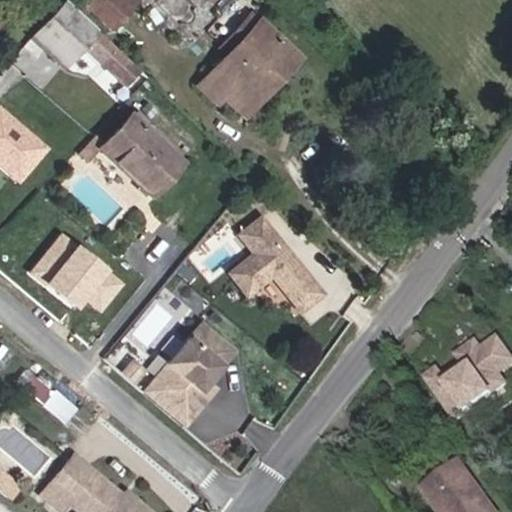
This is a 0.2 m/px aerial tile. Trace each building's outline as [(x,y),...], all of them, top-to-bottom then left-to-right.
[(138,58),(77,0),(55,0),(35,24),(69,56),(87,38),(124,71),(138,58)] [(132,11),(120,0),(95,0),(119,24),(132,11)] [(120,0),(132,11),(142,0),(120,0)] [(244,30),(262,13),(252,4),(235,21),(244,30)] [(228,47),(199,76),(217,92),(224,85),(241,101),(277,63),(282,67),(298,49),(262,13),(244,30),(235,21),(219,38),(228,47)] [(247,105),(282,67),(277,63),(241,101),(247,105)] [(86,137),(95,146),(104,138),(154,183),(182,153),(145,116),(151,110),(142,102),(137,106),(134,106),(110,130),(100,122),(86,137)] [(0,107),(0,168),(19,182),(48,143),(0,107)] [(257,203),(236,221),(251,240),(227,260),(245,281),(269,261),(289,285),(310,267),(257,203)] [(25,269),(69,309),(80,296),(96,310),(121,283),(62,229),(25,269)] [(310,267),(289,285),(299,296),(320,278),(310,267)] [(154,273),(153,312),(207,314),(208,292),(184,291),(185,274),(154,273)] [(465,292),(472,289),(465,273),(444,282),(454,303),(468,297),(465,292)] [(472,305),(479,302),(472,289),(465,292),(468,297),(472,305)] [(239,346),(207,319),(158,376),(198,410),(221,383),(213,377),(239,346)] [(511,346),(498,326),(425,376),(454,418),(511,378),(511,346)] [(189,421),(198,410),(158,376),(148,388),(189,421)] [(25,391),(64,420),(75,406),(35,377),(25,391)] [(447,511),(452,511),(485,488),(446,436),(411,461),(447,511)] [(46,477),(68,494),(75,499),(102,471),(72,446),(46,477)] [(15,476),(0,463),(0,481),(5,486),(15,476)] [(120,487),(102,471),(75,499),(90,511),(146,511),(148,510),(120,487)] [(59,504),(68,494),(46,477),(38,487),(59,504)]
